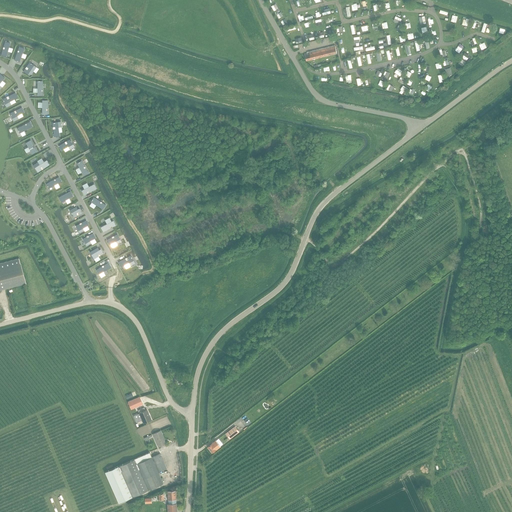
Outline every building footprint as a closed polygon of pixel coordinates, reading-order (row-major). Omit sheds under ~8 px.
[(400,11),(397,19),(399,20),(400,17),(404,19),(406,13),(400,11)] [(3,49),(1,55),(6,56),(7,51),(9,47),(10,43),(5,42),(5,41),(3,47),(3,48),(3,49)] [(19,47),(14,60),(15,60),(17,60),(16,61),(18,61),(19,61),(21,57),(24,48),(20,47),(19,47)] [(29,62),(23,71),(24,71),(28,74),(29,73),(31,74),(36,67),(32,64),(30,63),(30,62),(29,62)] [(15,92),(2,99),(3,99),(3,100),(4,102),(7,106),(6,107),(11,104),(9,101),(17,97),(15,93),(15,92)] [(21,107),(9,113),(10,113),(10,114),(11,116),(13,120),(13,121),(18,118),(16,116),(23,112),(21,108),(21,107)] [(52,122),(52,123),(53,127),(52,127),(53,127),(53,129),(54,137),(54,136),(59,136),(59,132),(58,127),(61,127),(61,121),(60,121),(60,122),(55,122),(53,123),(52,123),(52,122)] [(30,122),(17,128),(17,129),(18,128),(18,130),(19,132),(20,132),(24,130),(32,126),(30,122)] [(64,142),(59,146),(62,150),(64,149),(68,146),(70,149),(69,149),(70,149),(75,146),(74,146),(72,142),(71,140),(70,139),(66,141),(65,142),(64,142)] [(27,142),(26,143),(32,153),(36,151),(37,151),(31,140),(30,140),(31,140),(31,141),(29,142),(29,141),(27,142)] [(38,162),(33,165),(38,172),(37,172),(38,172),(42,170),(42,169),(43,169),(50,164),(49,164),(46,160),(44,162),(39,165),(38,162)] [(78,163),(77,163),(79,167),(82,172),(84,175),(88,173),(86,168),(86,167),(85,168),(85,167),(85,166),(81,160),(81,161),(80,162),(78,162),(78,163)] [(59,177),(46,184),(47,185),(47,186),(48,187),(49,188),(53,186),(61,181),(59,177)] [(84,189),(82,190),(84,195),(87,193),(88,193),(89,192),(89,193),(89,192),(97,188),(96,188),(94,184),(89,187),(84,189)] [(70,191),(58,197),(59,197),(61,201),(65,199),(65,200),(73,196),(70,191)] [(92,200),(91,202),(92,202),(96,205),(103,209),(105,205),(106,205),(102,203),(102,202),(101,202),(101,201),(94,197),(93,197),(94,197),(93,199),(91,200),(92,200)] [(76,206),(70,210),(70,211),(70,210),(72,215),(73,216),(74,217),(73,217),(74,218),(77,215),(77,216),(78,215),(79,214),(79,215),(80,214),(79,214),(82,213),(79,208),(78,209),(76,207),(76,206)] [(79,224),(76,225),(76,226),(76,225),(80,232),(79,232),(84,230),(82,228),(87,225),(88,225),(86,220),(81,222),(81,223),(80,223),(79,223),(79,224)] [(107,224),(101,227),(103,231),(103,232),(110,228),(111,228),(112,227),(116,225),(115,225),(113,221),(111,221),(107,224)] [(86,237),(83,239),(87,245),(86,246),(87,246),(91,243),(90,241),(94,238),(95,238),(93,233),(88,236),(88,235),(88,236),(87,237),(87,236),(86,237)] [(112,237),(107,239),(107,240),(107,239),(110,244),(111,244),(115,241),(117,243),(116,243),(121,241),(117,234),(114,236),(113,236),(112,237),(112,236),(111,237),(112,237)] [(98,247),(90,252),(94,259),(98,256),(99,257),(99,256),(100,255),(100,256),(101,255),(100,255),(103,254),(103,253),(101,249),(99,250),(98,248),(98,247)] [(125,258),(118,262),(119,262),(121,267),(124,265),(129,262),(130,265),(135,263),(132,258),(131,256),(131,255),(127,257),(125,258)] [(0,289),(23,283),(25,283),(19,258),(0,263),(0,289)] [(106,263),(97,269),(101,274),(109,268),(106,263)] [(129,402),(132,409),(145,404),(142,396),(129,402)] [(143,423),(151,420),(147,410),(145,410),(144,407),(138,410),(143,423)] [(235,426),(225,433),(230,439),(239,432),(235,426)] [(158,446),(165,443),(163,438),(164,437),(161,431),(153,434),(158,446)] [(216,440),(207,447),(212,453),(216,450),(220,446),(216,440)] [(149,452),(135,459),(148,490),(163,483),(158,472),(166,468),(160,453),(152,457),(149,452)] [(135,459),(119,465),(133,496),(148,490),(135,459)] [(119,465),(105,472),(118,503),(133,496),(119,465)] [(168,499),(176,499),(175,491),(167,491),(168,499)] [(176,499),(168,499),(169,504),(167,504),(167,511),(176,511),(176,503),(176,499)]
